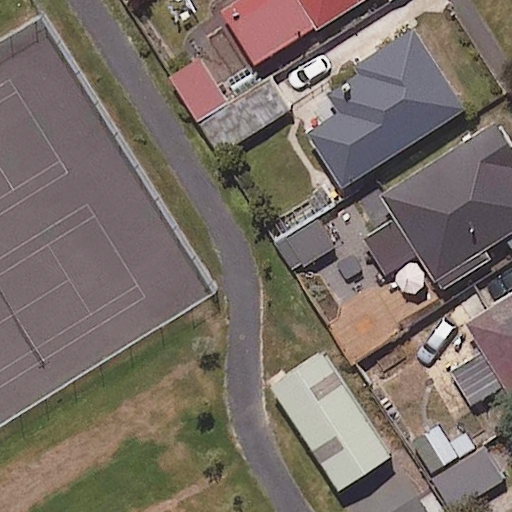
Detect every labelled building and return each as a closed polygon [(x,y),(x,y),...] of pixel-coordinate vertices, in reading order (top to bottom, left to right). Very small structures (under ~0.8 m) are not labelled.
[(357,0),(230,0),(225,3),(258,59),(357,0)] [(468,102),(415,20),(356,58),(361,67),(350,74),(353,79),(332,93),(340,106),(309,126),(344,181),(468,102)] [(232,99),(203,54),(171,75),(200,119),(232,99)] [(511,134),(498,113),(381,187),(438,275),(441,273),(446,281),(493,251),(488,243),(507,231),(511,238),(511,134)] [(337,244),(322,216),(280,238),(295,267),(337,244)] [(511,294),(473,319),(493,351),(457,373),(475,402),(511,378),(511,294)] [(394,449),(327,346),(274,380),(341,483),(394,449)] [(507,476),(487,443),(435,475),(455,508),(507,476)]
